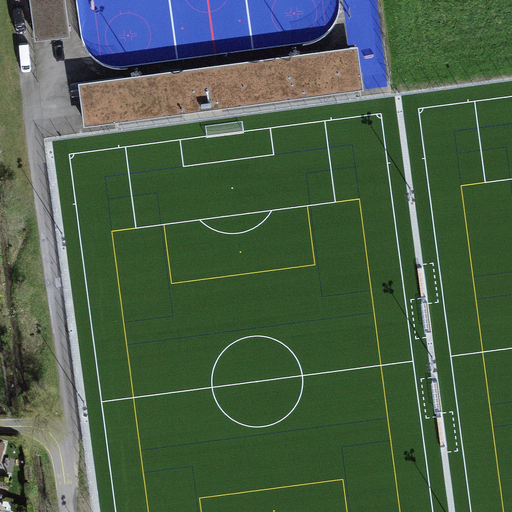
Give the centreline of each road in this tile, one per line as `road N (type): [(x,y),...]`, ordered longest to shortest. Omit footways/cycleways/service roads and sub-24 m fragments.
road 1 (track): [(62,432),(29,96)]
road 2 (track): [(74,511),(62,432),(0,425)]
